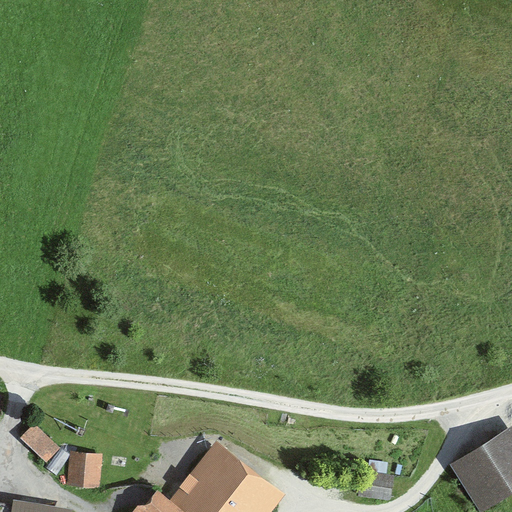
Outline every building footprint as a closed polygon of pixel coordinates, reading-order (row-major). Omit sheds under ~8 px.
[(56,450),(33,424),(18,437),(40,463),(56,450)] [(466,464),(490,503),(511,488),(511,443),(509,437),(466,464)] [(75,482),(103,484),(106,454),(78,452),(75,482)] [(249,511),(265,492),(216,452),(173,505),(158,493),(145,510),(140,505),(134,511),(249,511)] [(360,495),(385,499),(388,478),(363,474),(360,495)]
